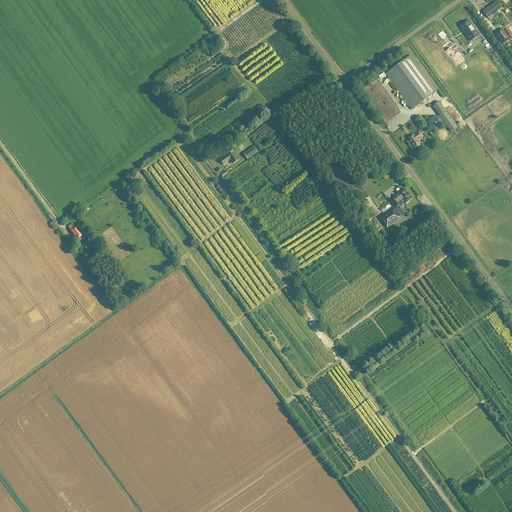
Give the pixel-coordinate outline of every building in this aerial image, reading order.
[(483,12),(489,19),(498,13),(499,12),(502,11),(502,9),(496,1),(495,1),(493,2),(493,3),(493,4),(483,12)] [(468,21),(460,27),(471,41),(479,35),(468,21)] [(503,44),(506,42),(509,39),(502,29),(495,34),(503,44)] [(465,61),(457,51),(451,55),(458,66),(465,61)] [(437,92),(410,56),(385,74),(412,110),(437,92)] [(433,103),(450,129),(457,124),(440,97),(435,100),(435,102),(433,103)] [(413,135),(407,139),(414,148),(420,144),(417,140),(422,137),(419,132),(414,136),(413,135)] [(254,148),(244,155),(247,160),(257,153),(254,148)] [(223,166),(227,163),(227,162),(230,160),(233,164),(238,160),(231,150),(225,154),(226,155),(219,160),(223,166)] [(389,200),(393,205),(408,194),(404,189),(398,193),(397,194),(398,194),(398,195),(396,197),(395,196),(389,200)] [(411,199),(408,194),(393,205),(396,210),(402,205),(401,205),(404,203),(405,203),(405,204),(405,203),(406,204),(409,202),(408,201),(411,199)] [(387,228),(400,218),(393,208),(379,218),(387,228)] [(70,231),(77,240),(83,235),(79,229),(81,227),(79,224),(75,228),(72,224),(68,227),(70,231)] [(61,238),(62,237),(65,235),(59,227),(56,230),(61,238)] [(85,256),(81,260),(87,269),(91,266),(85,256)]
